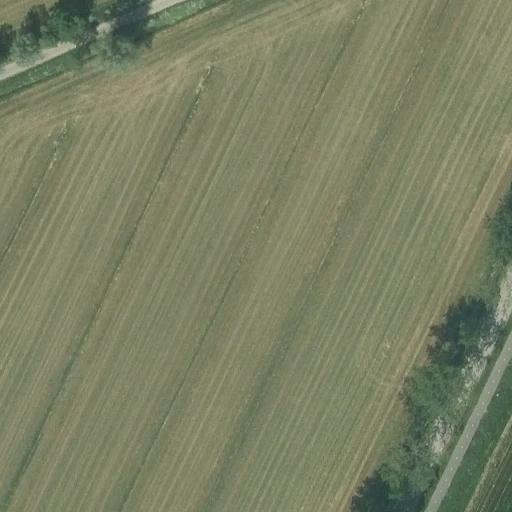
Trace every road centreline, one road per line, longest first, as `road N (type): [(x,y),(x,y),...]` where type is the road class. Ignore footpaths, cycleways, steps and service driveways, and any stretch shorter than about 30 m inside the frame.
road 1 (tertiary): [(401,511),(511,283)]
road 2 (unclassified): [(0,74),(172,0)]
